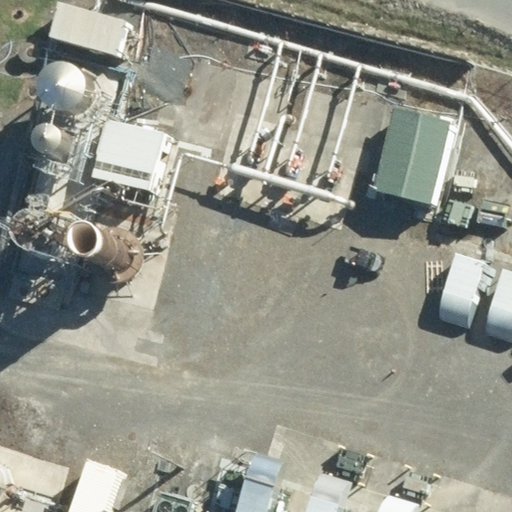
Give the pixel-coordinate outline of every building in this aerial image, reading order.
[(68,6),(58,41),(121,59),(131,24),(68,6)] [(385,112),(203,68),(186,138),(368,182),(385,112)] [(178,136),(114,119),(98,181),(162,197),(178,136)] [(459,132),(402,119),(383,203),(440,216),(459,132)] [(358,199),(206,161),(192,218),(343,256),(358,199)] [(193,409),(182,444),(257,469),(268,434),(193,409)]
